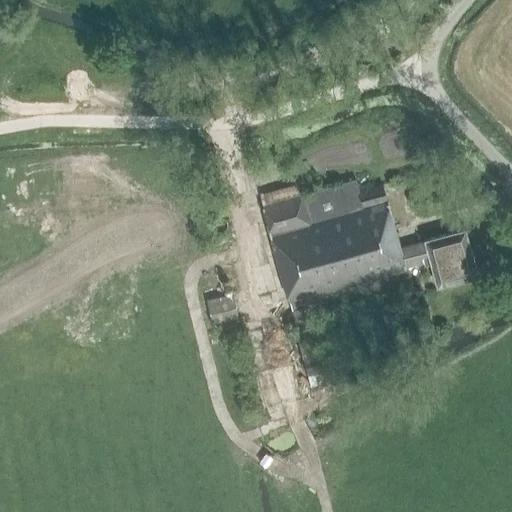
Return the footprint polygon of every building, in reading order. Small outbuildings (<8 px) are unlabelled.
[(433,173),(418,177),(421,189),(436,186),(433,173)] [(260,206),(289,302),(319,294),(405,272),(404,267),(429,259),(436,286),(476,276),(464,229),(424,240),(424,239),(399,246),(383,200),(386,200),(382,184),(356,190),(354,179),(260,206)] [(209,325),(238,319),(232,289),(202,296),(209,325)] [(319,294),(289,302),(292,309),(310,304),(320,301),(319,294)] [(292,309),(299,332),(317,327),(310,304),(292,309)] [(299,332),(316,387),(339,380),(322,325),(317,327),(299,332)]
